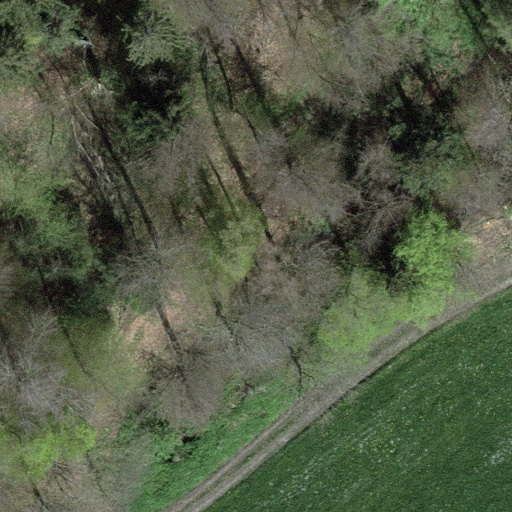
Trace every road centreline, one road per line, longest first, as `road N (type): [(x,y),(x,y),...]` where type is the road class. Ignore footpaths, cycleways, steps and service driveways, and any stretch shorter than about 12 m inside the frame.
road 1 (track): [(54,511),(280,115),(383,0)]
road 2 (track): [(175,511),(511,267)]
